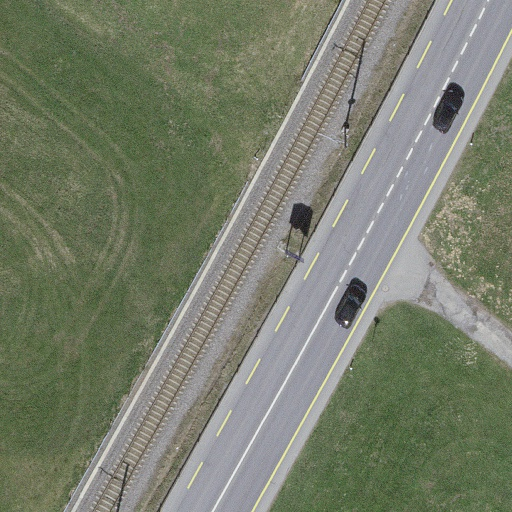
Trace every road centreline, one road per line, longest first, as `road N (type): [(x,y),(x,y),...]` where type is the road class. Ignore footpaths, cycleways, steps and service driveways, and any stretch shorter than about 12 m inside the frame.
road 1 (primary): [(213,511),(487,0)]
road 2 (track): [(364,241),(511,344)]
